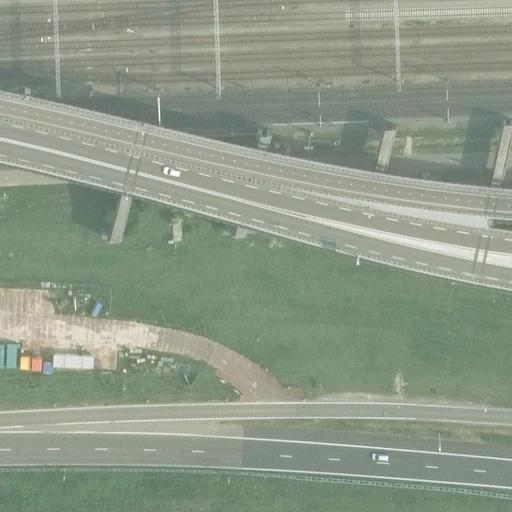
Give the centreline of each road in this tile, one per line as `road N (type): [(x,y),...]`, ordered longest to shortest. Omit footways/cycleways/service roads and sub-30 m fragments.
road 1 (secondary): [(511,417),(203,412),(0,434)]
road 2 (motorway): [(511,476),(0,445)]
road 3 (tertiary): [(0,135),(395,239)]
road 4 (tertiary): [(395,239),(511,273)]
